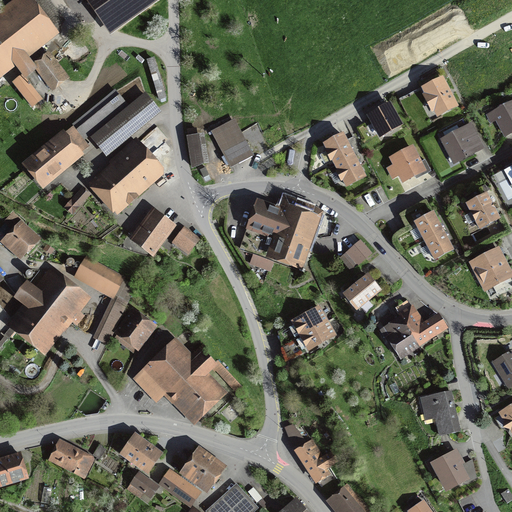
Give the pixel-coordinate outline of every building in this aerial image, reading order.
[(26,61),(57,38),(27,0),(17,0),(0,13),(0,82),(16,71),(24,81),(35,73),(26,61)] [(81,0),(68,0),(82,19),(91,12),(81,0)] [(102,0),(121,28),(155,6),(150,0),(102,0)] [(53,92),(67,80),(48,55),(33,67),(53,92)] [(31,110),(42,101),(30,86),(29,87),(22,78),(12,86),(31,110)] [(422,91),(436,121),(457,110),(443,81),(422,91)] [(90,141),(128,110),(115,94),(72,128),(86,144),(90,141)] [(128,110),(90,141),(106,160),(160,116),(144,97),(128,110)] [(497,124),(506,140),(511,136),(511,105),(486,119),(491,128),(497,124)] [(366,120),(379,143),(402,130),(389,107),(366,120)] [(439,144),(453,169),(484,152),(471,127),(439,144)] [(71,129),(22,170),(41,193),(90,152),(71,129)] [(200,129),(188,130),(193,165),(204,164),(200,129)] [(240,130),(219,139),(223,146),(243,137),(240,130)] [(332,165),(350,155),(341,138),(322,148),(332,165)] [(223,153),(231,168),(254,156),(246,141),(223,153)] [(151,184),(162,175),(138,148),(115,168),(113,165),(102,175),(105,178),(97,185),(119,210),(150,183),(151,184)] [(398,179),(402,188),(427,176),(413,149),(388,161),(392,170),(386,173),(391,183),(398,179)] [(350,155),(332,165),(347,192),(366,181),(350,155)] [(211,165),(206,168),(211,179),(216,176),(211,165)] [(79,191),(61,210),(67,216),(85,197),(79,191)] [(465,209),(478,234),(499,223),(486,198),(465,209)] [(282,233),(305,241),(315,210),(284,200),(279,213),(259,206),(244,251),(255,254),(252,264),(270,269),(272,263),(282,233)] [(400,215),(408,229),(413,226),(432,216),(425,202),(400,215)] [(151,264),(174,231),(151,215),(127,247),(151,264)] [(422,242),(441,232),(432,216),(413,226),(422,242)] [(0,247),(19,266),(40,244),(21,225),(0,246),(0,247)] [(188,260),(200,243),(184,232),(172,249),(188,260)] [(441,232),(422,242),(433,263),(452,252),(441,232)] [(282,233),(272,263),(303,274),(312,250),(303,247),(305,241),(282,233)] [(346,258),(358,270),(372,257),(361,244),(346,258)] [(468,268),(484,296),(511,281),(511,276),(498,251),(468,268)] [(74,264),(74,263),(74,261),(74,260),(73,259),(72,258),(71,258),(69,258),(68,258),(67,259),(66,260),(66,261),(66,263),(67,264),(68,265),(69,265),(70,266),(71,265),(73,265),(74,264)] [(98,283),(105,271),(105,270),(87,259),(78,273),(98,283)] [(44,366),(93,303),(51,271),(35,292),(27,286),(14,302),(25,311),(6,336),(44,366)] [(128,300),(135,287),(105,271),(98,283),(97,284),(119,296),(98,338),(109,343),(114,332),(128,300)] [(340,302),(355,318),(380,296),(366,280),(340,302)] [(396,310),(401,318),(420,346),(445,330),(437,317),(424,326),(408,302),(396,310)] [(276,333),(282,344),(325,323),(325,322),(318,309),(276,333)] [(133,351),(151,327),(134,315),(117,338),(133,351)] [(399,359),(420,346),(401,318),(380,331),(399,359)] [(332,337),(325,323),(282,344),(289,358),(332,337)] [(196,417),(219,395),(201,376),(207,370),(208,371),(213,367),(237,392),(243,387),(217,360),(214,364),(205,354),(208,351),(203,345),(193,356),(198,361),(192,367),(170,344),(147,366),(147,367),(142,372),(145,374),(138,380),(156,399),(168,388),(196,417)] [(511,353),(495,364),(508,386),(511,383),(511,353)] [(500,381),(485,383),(488,398),(502,396),(500,381)] [(451,391),(417,399),(422,421),(434,419),(438,436),(459,432),(451,391)] [(511,408),(499,418),(511,437),(511,408)] [(284,427),(293,444),(304,438),(294,421),(284,427)] [(148,474),(164,454),(136,432),(120,453),(148,474)] [(326,472),(338,465),(332,455),(324,460),(314,442),(296,453),(316,487),(330,479),(326,472)] [(85,480),(94,461),(58,443),(49,462),(85,480)] [(179,479),(201,493),(207,498),(226,472),(197,452),(179,479)] [(457,453),(435,464),(447,487),(466,478),(468,483),(476,478),(472,460),(462,465),(457,453)] [(0,466),(0,490),(27,483),(21,461),(0,466)] [(201,493),(179,479),(169,472),(157,489),(189,510),(201,493)] [(124,489),(145,505),(156,489),(135,474),(124,489)] [(341,511),(368,511),(349,486),(332,499),(341,511)] [(257,511),(258,511),(236,487),(208,511),(257,511)] [(254,487),(248,491),(257,502),(262,498),(254,487)] [(431,511),(424,501),(409,511),(410,511),(431,511)]
